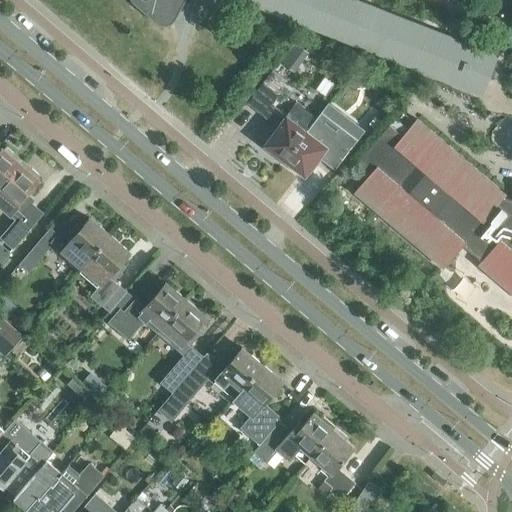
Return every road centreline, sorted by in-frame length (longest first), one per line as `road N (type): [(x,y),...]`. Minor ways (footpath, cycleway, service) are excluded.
road 1 (secondary): [(511,448),(314,287),(0,11)]
road 2 (residential): [(0,80),(420,440),(437,421)]
road 3 (secondary): [(0,50),(437,421)]
